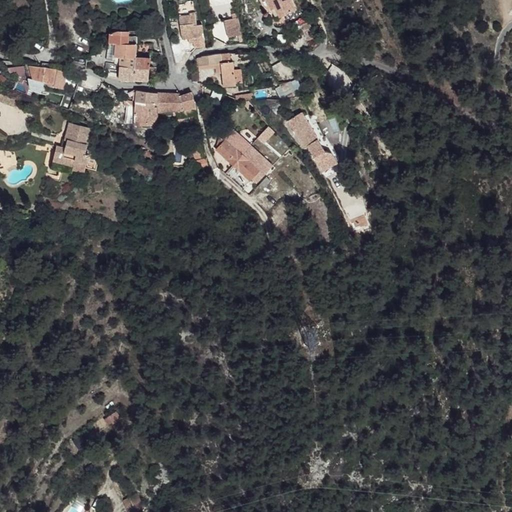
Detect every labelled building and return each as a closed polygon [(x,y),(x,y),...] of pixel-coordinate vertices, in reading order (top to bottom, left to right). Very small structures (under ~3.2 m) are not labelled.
[(279,17),(295,10),(290,0),(267,0),(272,10),(275,8),(279,17)] [(179,16),(182,39),(195,38),(196,48),(202,47),(201,37),(204,36),(202,24),(197,25),(195,12),(191,13),(191,14),(179,16)] [(225,20),(229,38),(238,35),(242,34),(238,17),(233,19),(225,20)] [(308,21),(300,25),(302,29),(307,41),(316,38),(308,21)] [(105,69),(109,69),(109,64),(120,66),(120,57),(136,58),(137,44),(137,36),(129,36),(129,31),(117,31),(110,33),(107,60),(111,60),(111,63),(106,62),(105,69)] [(198,65),(221,63),(223,86),(236,85),(236,83),(234,69),(233,61),(231,61),(230,53),(220,54),(215,54),(200,57),(198,57),(198,65)] [(136,58),(120,57),(120,66),(119,79),(133,79),(136,58)] [(136,58),(133,79),(143,79),(143,83),(148,83),(151,58),(136,58)] [(221,63),(198,65),(199,69),(216,68),(216,73),(222,73),(221,63)] [(109,69),(108,77),(119,79),(120,66),(109,64),(109,69)] [(11,74),(24,74),(24,66),(11,66),(11,74)] [(57,69),(45,67),(29,66),(34,80),(43,82),(54,85),(56,76),(64,79),(65,71),(57,69)] [(281,96),(301,89),(297,78),(277,85),(281,96)] [(18,97),(0,89),(0,101),(14,107),(18,97)] [(158,104),(158,93),(137,90),(135,102),(147,103),(158,104)] [(176,93),(158,93),(158,104),(157,112),(182,110),(183,117),(196,114),(196,106),(192,92),(179,96),(180,95),(179,94),(176,93)] [(256,101),(255,92),(244,94),(245,102),(246,101),(249,100),(250,102),(256,101)] [(245,102),(244,94),(236,95),(236,99),(244,102),(245,102)] [(65,95),(61,106),(69,109),(73,97),(65,95)] [(245,102),(244,102),(243,103),(249,110),(253,106),(250,102),(249,100),(246,101),(245,102)] [(146,123),(148,124),(157,124),(157,112),(158,104),(147,103),(146,123)] [(301,112),(288,120),(305,148),(308,146),(323,171),(337,162),(332,153),(324,151),(318,140),(301,112)] [(57,145),(51,168),(72,173),(73,170),(84,173),(86,167),(96,170),(100,153),(86,149),(91,129),(70,124),(63,147),(57,145)] [(265,164),(248,149),(251,145),(230,127),(222,136),(221,136),(217,149),(250,179),(255,175),(259,178),(263,174),(259,170),(265,164)] [(204,147),(202,135),(189,151),(194,155),(205,153),(204,147)] [(322,137),(318,140),(324,151),(332,153),(322,137)] [(172,155),(173,144),(166,143),(164,154),(172,155)] [(196,169),(209,167),(207,158),(205,158),(205,153),(194,155),(196,169)] [(271,180),(267,177),(260,184),(264,188),(271,180)] [(79,448),(85,442),(79,436),(73,441),(79,448)] [(122,501),(127,511),(136,511),(144,508),(137,494),(122,501)]
